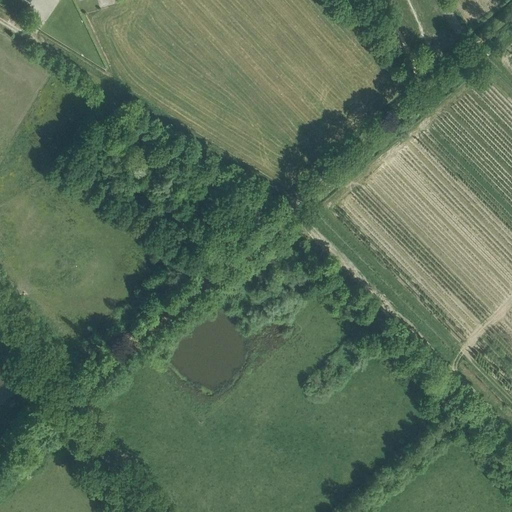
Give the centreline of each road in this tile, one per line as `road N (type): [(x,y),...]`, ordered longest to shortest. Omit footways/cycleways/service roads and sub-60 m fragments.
road 1 (track): [(0,20),(293,205)]
road 2 (unclassified): [(145,511),(0,309)]
